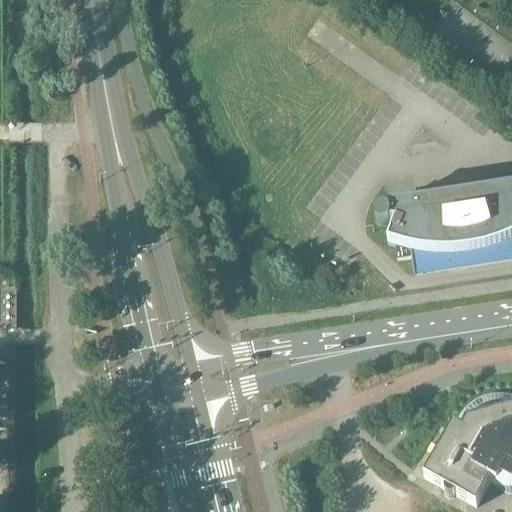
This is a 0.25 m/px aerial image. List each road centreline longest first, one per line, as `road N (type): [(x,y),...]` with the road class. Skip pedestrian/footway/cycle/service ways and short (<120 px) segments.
road 1 (secondary): [(175,379),(131,216),(91,0)]
road 2 (unclassified): [(175,379),(511,325)]
road 3 (secondary): [(223,511),(212,458),(175,379)]
road 4 (secondary): [(175,379),(176,467),(187,511)]
